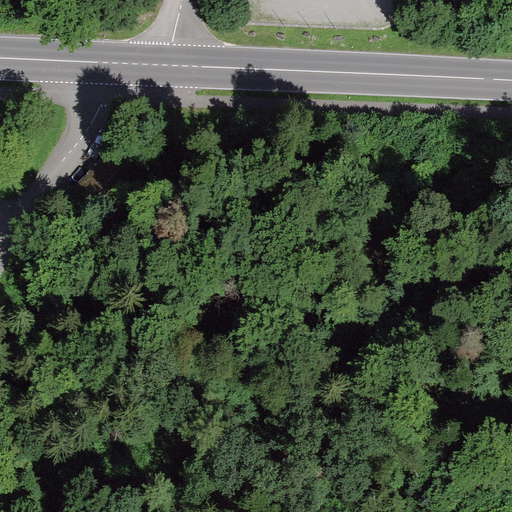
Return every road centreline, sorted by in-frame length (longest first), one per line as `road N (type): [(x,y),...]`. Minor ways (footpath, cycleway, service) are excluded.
road 1 (secondary): [(511,83),(0,57)]
road 2 (track): [(109,95),(6,226),(0,245)]
